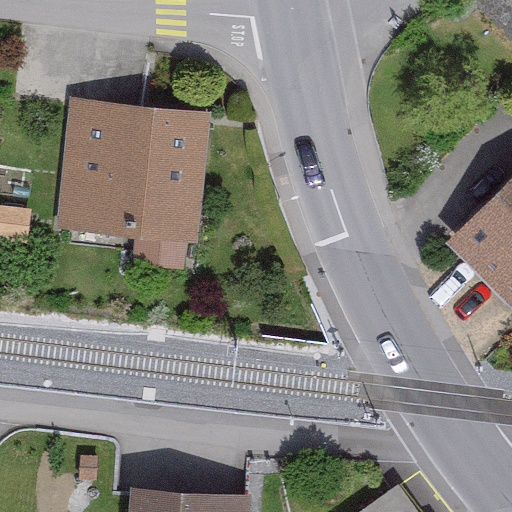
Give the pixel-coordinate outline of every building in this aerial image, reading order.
[(511,0),(501,0),(511,10),(511,0)] [(190,246),(205,115),(67,99),(52,228),(131,237),(128,267),(176,272),(179,245),(190,246)] [(511,179),(451,243),(511,300),(511,179)] [(0,245),(19,246),(21,212),(0,210),(0,245)] [(406,511),(388,487),(354,511),(406,511)] [(245,511),(247,494),(120,488),(119,511),(245,511)]
